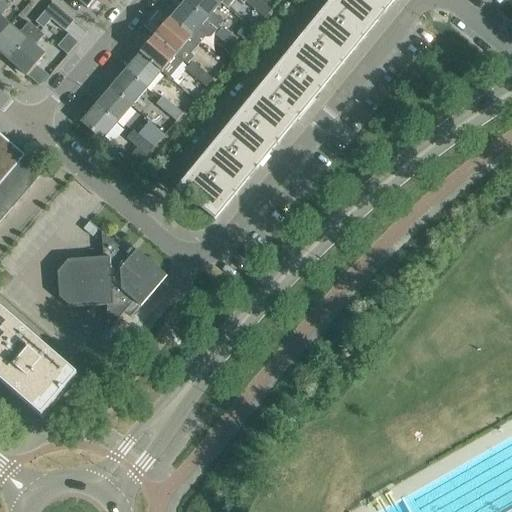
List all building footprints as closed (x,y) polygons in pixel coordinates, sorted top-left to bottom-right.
[(0,2),(0,37),(10,26),(1,17),(10,6),(2,0),(0,2)] [(95,0),(76,0),(87,10),(95,0)] [(340,0),(182,194),(215,220),(395,0),(340,0)] [(215,0),(186,0),(184,3),(217,31),(223,23),(213,14),(221,4),(215,0)] [(215,0),(221,4),(228,10),(236,0),(237,0),(243,4),(245,2),(255,10),(261,3),(258,0),(215,0)] [(53,3),(44,13),(52,19),(60,10),(53,3)] [(184,3),(169,20),(191,39),(199,29),(210,39),(217,31),(184,3)] [(261,3),(255,10),(265,19),(271,11),(261,3)] [(52,19),(51,20),(65,32),(74,21),(60,10),(52,19)] [(43,29),(51,20),(52,19),(44,13),(35,23),(43,29)] [(169,20),(155,37),(184,62),(187,65),(194,58),(183,49),(191,39),(169,20)] [(0,37),(0,54),(9,62),(28,40),(27,40),(36,29),(29,23),(20,33),(10,26),(0,37)] [(28,40),(9,62),(26,77),(27,76),(36,66),(45,55),(35,47),(44,36),(36,29),(27,40),(28,40)] [(215,36),(225,45),(232,37),(222,29),(215,36)] [(140,55),(162,73),(169,79),(184,62),(155,37),(140,55)] [(232,37),(225,45),(235,53),(242,46),(232,37)] [(140,55),(125,72),(147,91),(162,73),(140,55)] [(186,71),(196,79),(202,71),(192,63),(186,71)] [(36,66),(27,76),(39,87),(48,76),(36,66)] [(202,71),(196,79),(206,88),(213,80),(202,71)] [(125,72),(110,89),(132,108),(147,91),(125,72)] [(110,89),(95,106),(117,125),(132,108),(110,89)] [(156,105),(166,114),(173,106),(163,97),(156,105)] [(117,125),(95,106),(81,123),(103,142),(117,125)] [(173,106),(166,114),(176,122),(183,115),(173,106)] [(127,139),(137,148),(143,140),(133,132),(127,139)] [(0,144),(0,164),(15,147),(5,139),(0,144)] [(143,140),(137,148),(138,149),(147,157),(153,149),(143,140)] [(15,147),(0,164),(0,167),(9,175),(17,165),(25,156),(15,147)] [(147,157),(138,149),(118,171),(127,179),(147,157)] [(17,165),(36,181),(44,172),(25,156),(17,165)] [(9,175),(28,191),(36,181),(17,165),(9,175)] [(0,185),(1,184),(9,175),(0,167),(0,185)] [(1,184),(20,200),(28,191),(9,175),(1,184)] [(0,185),(0,198),(12,209),(20,200),(1,184),(0,185)] [(0,214),(4,218),(12,209),(0,198),(0,214)] [(89,223),(84,229),(86,232),(93,237),(98,231),(89,223)] [(131,318),(166,278),(136,252),(131,258),(102,233),(103,258),(68,261),(58,273),(59,298),(72,309),(107,306),(109,332),(125,313),(131,318)] [(0,375),(47,416),(78,379),(0,311),(0,375)]
